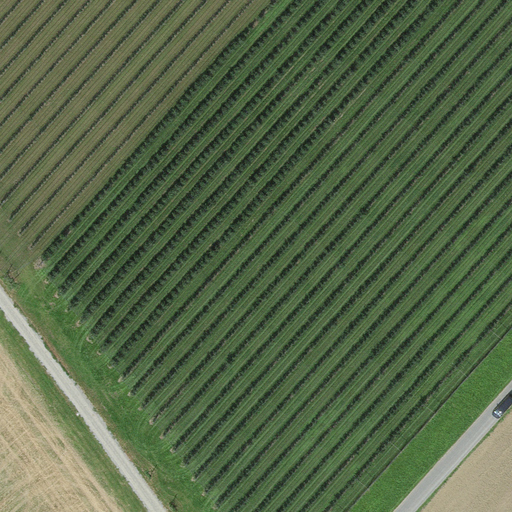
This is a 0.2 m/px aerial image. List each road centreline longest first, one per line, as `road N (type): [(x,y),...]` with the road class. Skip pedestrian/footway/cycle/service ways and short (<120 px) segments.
road 1 (track): [(160,511),(0,296)]
road 2 (unclassified): [(511,394),(405,511)]
